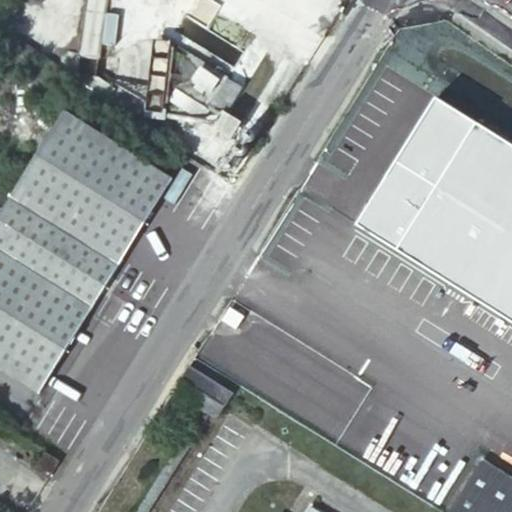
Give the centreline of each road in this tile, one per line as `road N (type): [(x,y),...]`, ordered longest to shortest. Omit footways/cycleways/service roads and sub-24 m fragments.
road 1 (unclassified): [(58,511),(377,0)]
road 2 (unknown): [(224,511),(253,469),(281,458),(378,511)]
